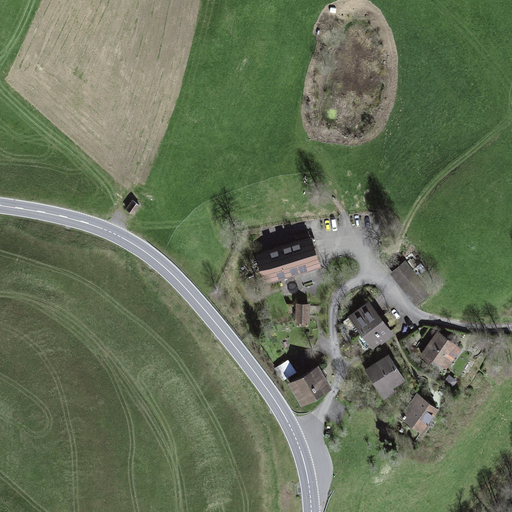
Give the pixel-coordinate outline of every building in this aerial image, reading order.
[(137,204),(130,213),(138,219),(145,210),(137,204)] [(316,237),(260,253),(271,290),(327,274),(316,237)] [(405,261),(387,273),(407,304),(425,293),(405,261)] [(366,301),(346,316),(368,346),(389,331),(366,301)] [(301,305),(298,327),(311,329),(315,307),(301,305)] [(435,331),(418,355),(440,371),(457,347),(435,331)] [(385,353),(363,368),(382,396),(404,381),(385,353)] [(287,378),(296,373),(289,360),(279,366),(287,378)] [(316,366),(286,381),(298,403),(327,388),(316,366)] [(415,390),(398,415),(416,427),(433,403),(415,390)]
